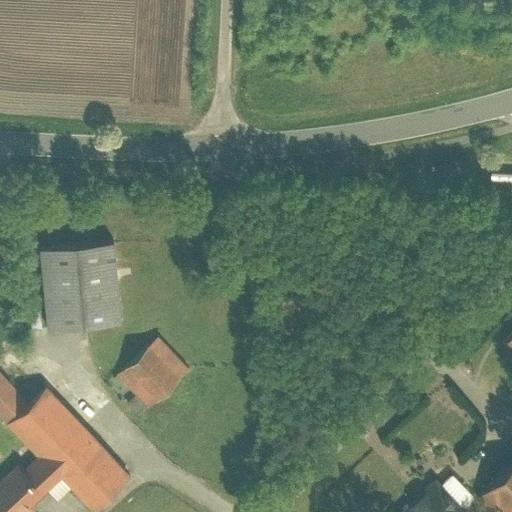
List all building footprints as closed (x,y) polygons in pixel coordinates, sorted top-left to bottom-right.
[(115,242),(40,249),(47,329),(122,322),(115,242)] [(511,324),(498,342),(511,352),(511,324)] [(161,333),(117,375),(148,408),(192,366),(161,333)] [(0,371),(0,413),(42,458),(27,472),(19,465),(0,482),(0,509),(2,511),(29,511),(51,492),(61,502),(74,490),(94,511),(95,511),(135,475),(47,382),(27,401),(0,371)] [(511,511),(511,462),(477,494),(493,511),(511,511)] [(475,498),(454,475),(446,482),(437,473),(395,511),(465,511),(463,509),(475,498)]
